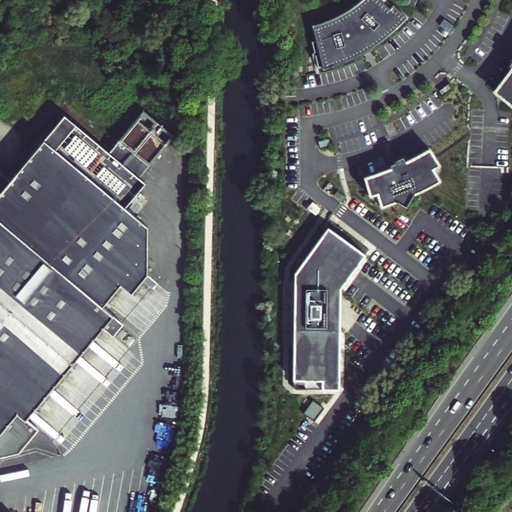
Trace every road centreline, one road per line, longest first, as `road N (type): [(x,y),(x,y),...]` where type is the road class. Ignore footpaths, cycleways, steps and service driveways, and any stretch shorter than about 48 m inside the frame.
road 1 (unclassified): [(479,0),(444,52),(407,84),(364,108),(307,123)]
road 2 (trunk): [(511,334),(383,511)]
